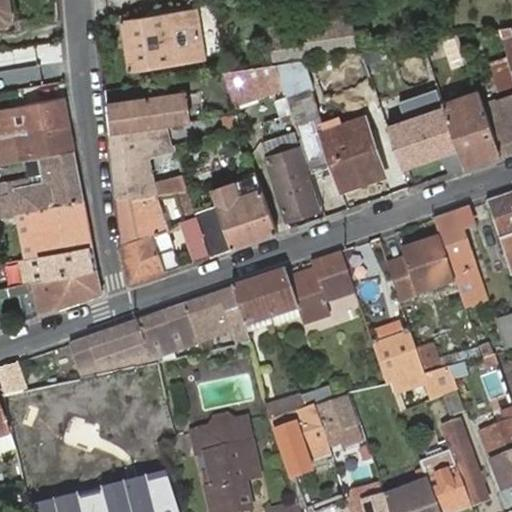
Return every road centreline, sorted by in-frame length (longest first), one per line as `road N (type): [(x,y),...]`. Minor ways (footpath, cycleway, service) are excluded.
road 1 (residential): [(120,311),(511,175)]
road 2 (residential): [(74,0),(120,311)]
road 3 (residential): [(0,353),(120,311)]
